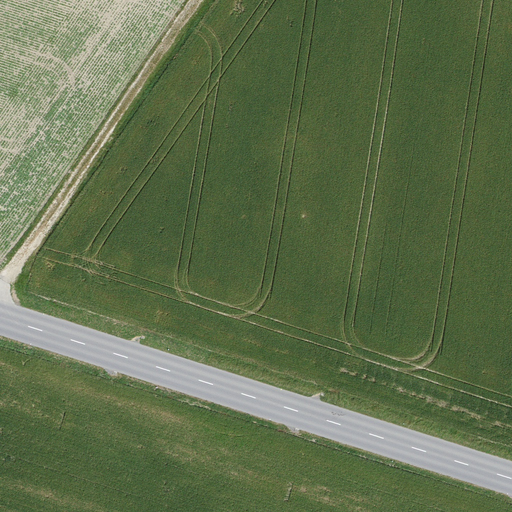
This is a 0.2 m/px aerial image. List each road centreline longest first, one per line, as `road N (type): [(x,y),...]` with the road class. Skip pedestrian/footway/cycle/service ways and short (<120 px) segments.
road 1 (tertiary): [(511,477),(0,316)]
road 2 (track): [(191,0),(0,285)]
